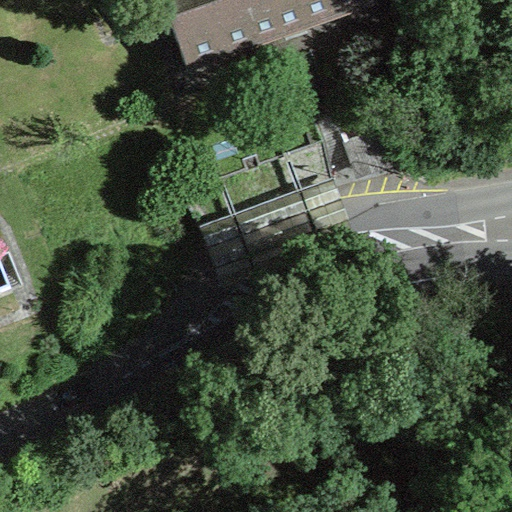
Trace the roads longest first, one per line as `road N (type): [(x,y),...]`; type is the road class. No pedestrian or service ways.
road 1 (tertiary): [(511,191),(340,211),(261,239),(220,259),(164,331),(97,373),(58,411)]
road 2 (tertiary): [(58,411),(119,388),(271,307),(395,260),(511,255)]
